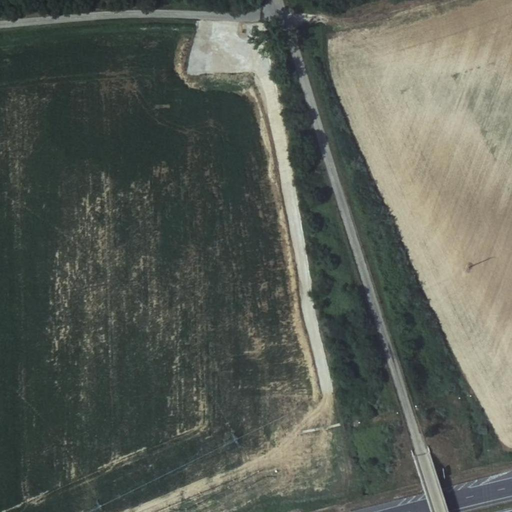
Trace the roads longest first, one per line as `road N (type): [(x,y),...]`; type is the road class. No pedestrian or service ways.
road 1 (unclassified): [(438,511),(284,20)]
road 2 (unclassified): [(284,20),(145,9),(0,21)]
